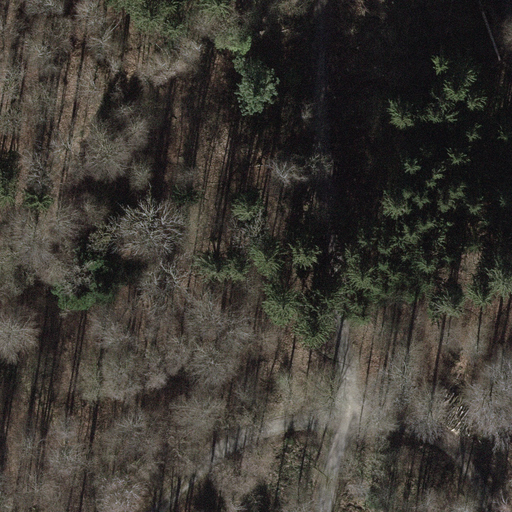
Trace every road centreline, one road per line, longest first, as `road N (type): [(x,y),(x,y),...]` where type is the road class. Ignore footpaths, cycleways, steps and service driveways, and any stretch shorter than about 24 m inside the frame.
road 1 (track): [(324,511),(341,416),(322,165),(330,0)]
road 2 (track): [(489,511),(468,463),(431,428),(341,416),(298,418),(221,446),(161,481),(133,511)]
